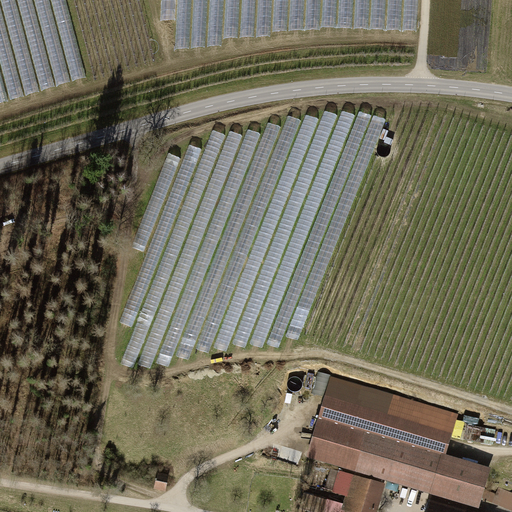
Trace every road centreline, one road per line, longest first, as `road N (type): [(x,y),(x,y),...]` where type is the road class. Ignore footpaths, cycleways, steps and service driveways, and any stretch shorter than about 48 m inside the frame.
road 1 (tertiary): [(511,94),(378,84),(278,92),(0,167)]
road 2 (track): [(133,128),(97,453),(101,470),(164,510)]
road 3 (unclassified): [(0,481),(172,511)]
road 4 (track): [(128,203),(0,238)]
